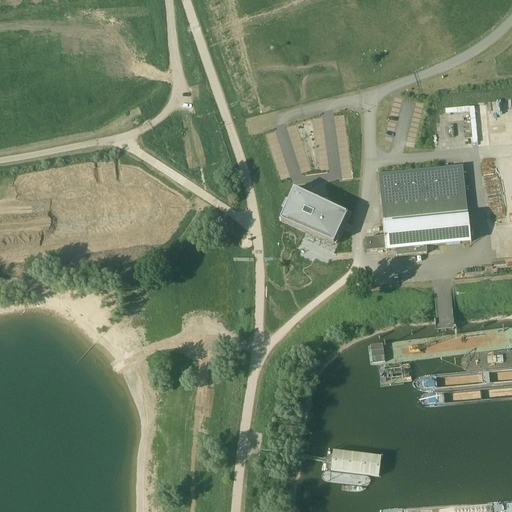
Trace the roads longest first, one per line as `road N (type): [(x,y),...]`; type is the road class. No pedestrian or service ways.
road 1 (unclassified): [(0,161),(122,137),(168,110),(177,88),(168,0)]
road 2 (unclassified): [(258,256),(246,188),(185,0)]
